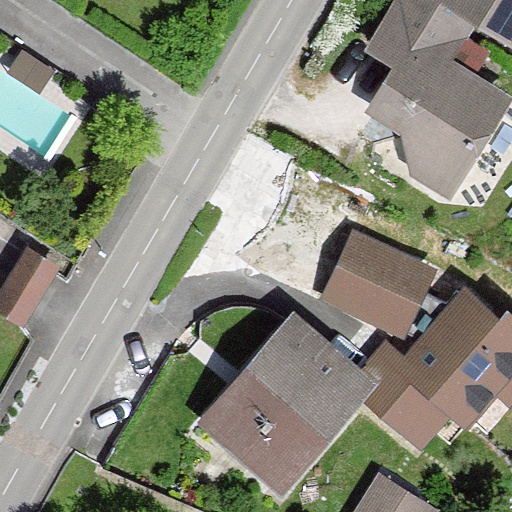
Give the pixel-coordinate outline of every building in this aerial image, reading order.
[(511,0),(402,0),(372,48),(399,66),(373,109),(403,127),(416,169),(447,188),(494,112),(433,74),(464,24),(511,54),(511,0)] [(423,274),(356,244),(332,297),(397,327),(395,330),(429,345),(445,304),(415,291),(423,274)] [(496,326),(456,292),(445,304),(429,345),(408,368),(451,404),(462,413),(487,384),(502,397),(511,384),(511,324),(504,317),(496,326)] [(353,391),(359,384),(294,328),(214,422),(280,478),(353,391)] [(388,350),(353,391),(416,445),(451,404),(408,368),(388,350)] [(383,477),(362,511),(420,511),(426,502),(383,477)]
